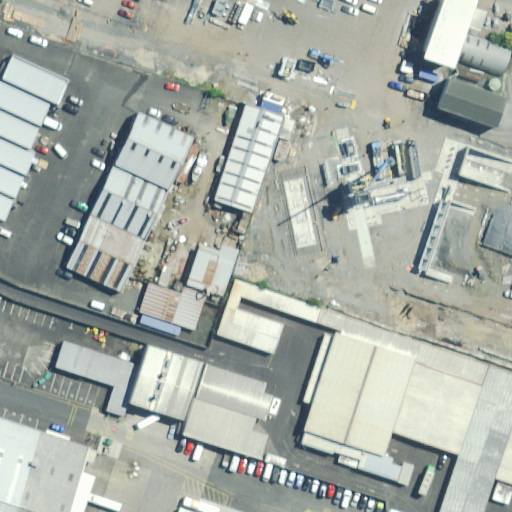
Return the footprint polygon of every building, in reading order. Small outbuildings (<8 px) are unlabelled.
[(479,0),(446,0),(427,55),(458,65),(459,61),(471,27),(477,7),(479,0)] [(488,11),(477,7),(471,27),(482,30),(488,11)] [(511,51),(511,50),(468,34),(459,61),(502,77),(511,51)] [(72,78),(14,52),(3,77),(0,76),(0,218),(7,222),(38,152),(30,148),(52,101),(60,105),(72,78)] [(510,96),(452,77),(442,107),(499,127),(510,96)] [(285,115),(247,103),(216,199),(254,211),(264,180),(277,139),(285,115)] [(431,128),(472,142),(478,124),(437,109),(431,128)] [(194,136),(140,112),(68,267),(122,291),(194,136)] [(472,142),(431,128),(423,148),(465,163),(472,142)] [(277,139),(264,180),(283,186),(291,162),(286,160),(288,153),(294,155),(297,146),(277,139)] [(465,163),(423,148),(417,167),(458,182),(465,163)] [(461,197),(466,185),(458,182),(417,167),(411,184),(434,193),(460,202),(461,197)] [(264,180),(254,211),(299,226),(310,195),(283,186),(264,180)] [(429,206),(455,215),(460,202),(434,193),(429,206)] [(460,202),(455,215),(449,232),(466,238),(479,203),(461,197),(460,202)] [(484,244),(496,209),(479,203),(466,238),(484,244)] [(455,215),(429,206),(423,223),(449,232),(455,215)] [(501,250),(511,220),(511,214),(496,209),(484,244),(501,250)] [(511,254),(511,220),(501,250),(511,254)] [(201,244),(188,284),(208,290),(224,295),(239,250),(223,245),(221,251),(201,244)] [(348,318),(237,279),(218,334),(275,353),(284,324),(237,309),(242,296),(344,331),(348,318)] [(149,282),(139,312),(144,313),(141,322),(179,335),(182,325),(195,329),(208,290),(188,284),(186,283),(183,293),(149,282)] [(491,366),(348,318),(344,331),(343,334),(338,332),(306,429),(308,429),(387,455),(395,431),(462,453),(491,366)] [(137,366),(65,341),(56,367),(115,386),(104,411),(122,417),(125,406),(137,366)] [(206,364),(144,345),(137,366),(125,406),(184,423),(206,364)] [(265,392),(268,383),(206,364),(184,423),(180,436),(259,460),(269,436),(253,431),(258,417),(266,420),(274,395),(265,392)] [(511,434),(511,372),(491,366),(462,453),(441,511),(486,511),(498,478),(511,434)] [(0,420),(0,511),(64,511),(77,475),(86,449),(66,443),(48,437),(42,435),(0,420)] [(387,455),(308,429),(303,444),(335,454),(336,452),(361,460),(358,469),(399,483),(404,467),(393,463),(395,458),(387,455)] [(511,434),(498,478),(501,479),(511,482),(511,434)] [(79,511),(91,479),(77,475),(64,511),(79,511)] [(511,500),(511,482),(501,479),(495,499),(511,504),(511,500)]
